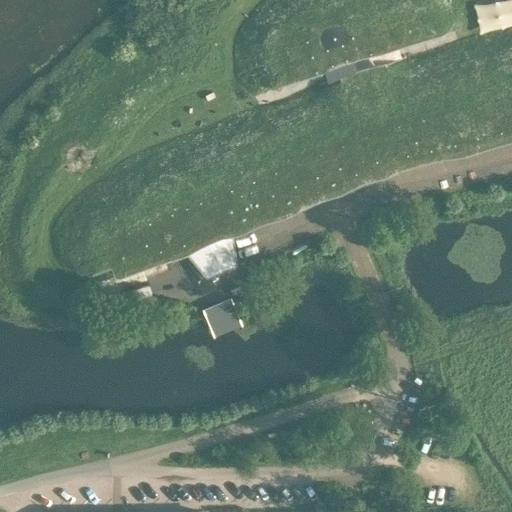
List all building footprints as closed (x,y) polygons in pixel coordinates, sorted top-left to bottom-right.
[(347,73),(345,73),(342,74),(312,84),(314,88),(329,83),(344,80),(347,79),(348,79),(365,132),(335,144),(271,171),(242,182),(193,202),(158,217),(122,231),(112,236),(111,236),(111,238),(107,240),(104,242),(101,246),(100,249),(99,253),(99,257),(101,262),(68,271),(66,272),(68,273),(69,273),(71,273),(73,274),(76,274),(77,274),(79,274),(81,274),(83,274),(85,274),(107,267),(111,266),(112,268),(113,272),(113,273),(114,274),(116,275),(117,275),(179,257),(186,255),(205,273),(206,273),(209,273),(232,264),(234,263),(235,261),(236,259),(233,234),(394,167),(511,139),(511,94),(394,123),(377,70),(378,69),(380,68),(394,61),(410,56),(408,53),(379,62),(376,63),(374,64),(370,60),(367,55),(368,55),(367,54),(407,41),(425,36),(443,30),(445,29),(447,28),(448,27),(450,26),(451,25),(453,23),(455,22),(456,20),(457,19),(458,18),(456,16),(409,31),(400,4),(289,40),(298,67),(252,82),(252,86),(253,86),(255,87),(257,87),(259,87),(261,87),(263,87),(265,87),(266,87),(268,86),(270,86),(308,74),(347,61),(346,62),(347,62),(347,66),(347,73)] [(85,162),(83,163),(85,165),(87,164),(89,162),(90,159),(91,156),(91,153),(90,151),(90,149),(100,146),(99,144),(89,147),(88,145),(86,143),(84,141),(82,141),(79,140),(77,140),(74,140),(72,140),(69,141),(67,143),(66,144),(64,146),(63,148),(62,151),(62,154),(62,157),(63,159),(64,162),(55,169),(57,171),(65,164),(67,165),(69,167),(72,168),(75,168),(78,168),(81,168),(80,165),(77,165),(75,165),(73,165),(71,164),(70,163),(68,161),(67,159),(66,158),(65,156),(65,153),(66,151),(67,148),(68,147),(70,145),(72,144),(74,143),(77,143),(79,143),(81,144),(83,145),(85,146),(86,147),(87,150),(88,152),(88,154),(88,156),(87,158),(86,160),(85,162)] [(77,143),(74,143),(72,144),(70,145),(68,147),(67,148),(66,151),(65,153),(65,156),(66,158),(67,159),(68,161),(70,163),(71,164),(73,165),(75,165),(77,165),(80,165),(81,168),(83,167),(85,165),(83,163),(85,162),(86,160),(87,158),(88,156),(88,154),(88,152),(87,150),(86,147),(85,146),(83,145),(81,144),(79,143),(77,143)] [(65,164),(57,171),(60,174),(65,169),(69,171),(72,172),(76,173),(80,173),(83,172),(86,170),(89,168),(91,165),(93,163),(95,159),(95,156),(95,152),(101,150),(100,146),(90,149),(90,151),(91,153),(91,156),(90,159),(89,162),(87,164),(85,165),(83,167),(81,168),(78,168),(75,168),(72,168),(69,167),(67,165),(65,164)] [(467,184),(453,188),(455,199),(470,195),(467,184)] [(241,320),(229,292),(201,303),(212,331),(241,320)]
